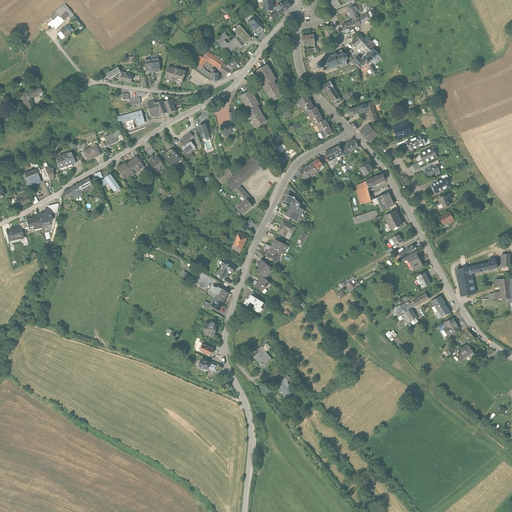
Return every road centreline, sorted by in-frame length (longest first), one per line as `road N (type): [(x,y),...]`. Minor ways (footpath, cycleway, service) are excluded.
road 1 (residential): [(0,223),(221,97),(242,77)]
road 2 (track): [(246,403),(38,322),(33,306),(43,270)]
road 3 (residential): [(353,133),(392,184),(465,317),(511,356)]
road 4 (residential): [(227,336),(250,253),(284,186),(309,155),(353,133)]
road 5 (unclassified): [(244,511),(252,427),(227,336)]
road 6 (residential): [(242,77),(185,95),(94,84)]
road 7 (residential): [(299,13),(301,73),(353,133)]
